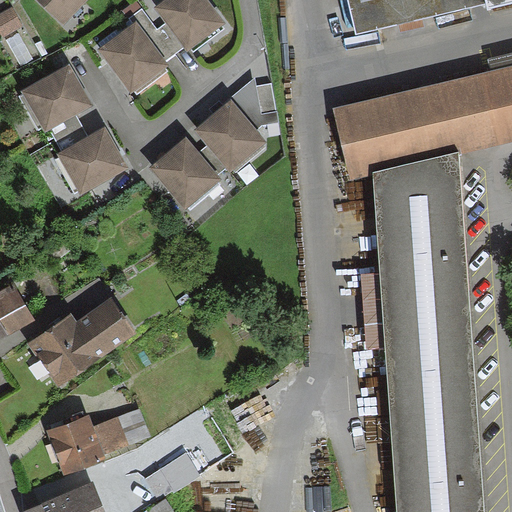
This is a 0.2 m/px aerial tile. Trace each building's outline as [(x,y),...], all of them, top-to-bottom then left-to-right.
[(41,0),(65,22),(85,0),(41,0)] [(137,0),(133,0),(124,8),(129,15),(142,5),(137,0)] [(226,17),(212,0),(156,0),(155,1),(169,19),(158,27),(176,49),(185,42),(187,45),(226,17)] [(349,0),(356,29),(483,0),(349,0)] [(13,4),(0,11),(0,29),(3,34),(24,23),(13,4)] [(158,27),(142,5),(129,15),(131,17),(98,43),(131,87),(169,58),(167,56),(176,49),(158,27)] [(94,99),(70,57),(21,84),(45,126),(48,125),(55,137),(83,121),(76,109),(94,99)] [(511,135),(511,58),(333,101),(350,173),(374,168),(459,148),(511,135)] [(262,112),(257,82),(256,74),(233,94),(259,125),(261,123),(278,121),(276,109),(262,112)] [(257,82),(262,112),(276,109),(272,80),(257,82)] [(231,92),(194,124),(209,142),(228,164),(230,166),(267,134),(259,125),(233,94),(231,92)] [(83,121),(55,137),(60,146),(57,147),(82,189),(130,161),(105,120),(87,130),(83,121)] [(185,204),(222,173),(220,170),(228,164),(209,142),(201,148),(187,131),(150,162),(185,204)] [(485,511),(459,148),(374,168),(397,511),(485,511)] [(0,334),(7,331),(9,335),(36,319),(13,282),(0,289),(0,334)] [(59,386),(138,329),(112,294),(78,319),(72,310),(27,342),(59,386)] [(151,438),(140,408),(94,425),(106,454),(151,438)] [(90,412),(47,428),(64,473),(106,457),(106,454),(94,425),(90,412)] [(143,454),(113,470),(123,489),(153,474),(143,454)] [(102,511),(89,481),(18,511),(102,511)] [(171,511),(173,508),(166,498),(145,511),(171,511)]
